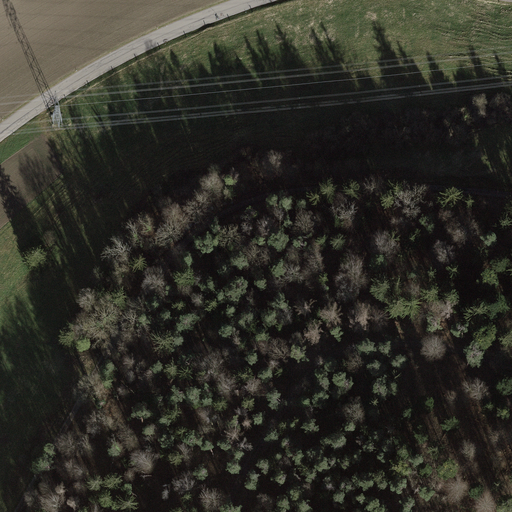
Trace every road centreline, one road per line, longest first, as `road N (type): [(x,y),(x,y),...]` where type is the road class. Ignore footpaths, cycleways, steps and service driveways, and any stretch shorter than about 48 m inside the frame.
road 1 (track): [(17,511),(150,281),(199,229),(269,195),(315,189),(511,194)]
road 2 (track): [(511,366),(440,344),(345,348),(320,361),(256,447),(226,511)]
road 3 (unclassified): [(259,0),(192,21),(82,76),(0,134)]
